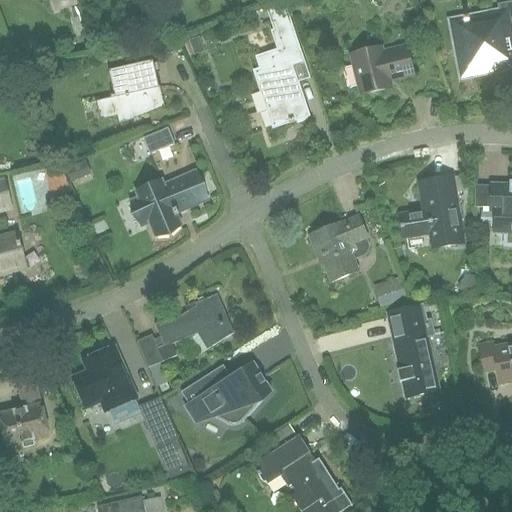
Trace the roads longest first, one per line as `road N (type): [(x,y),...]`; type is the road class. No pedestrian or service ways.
road 1 (residential): [(511,435),(408,445),(369,438),(347,422),(323,400),(246,217)]
road 2 (residential): [(246,217),(355,157),(469,135),(511,136)]
road 3 (residential): [(0,337),(103,303),(246,217)]
